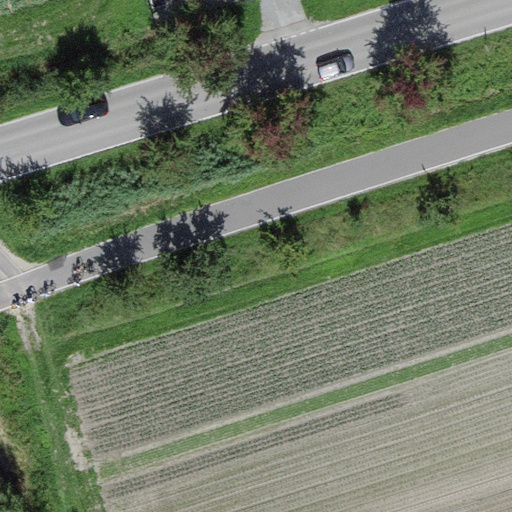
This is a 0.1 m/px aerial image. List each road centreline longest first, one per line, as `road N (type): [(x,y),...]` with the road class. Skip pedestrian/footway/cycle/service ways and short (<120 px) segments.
road 1 (tertiary): [(0,156),(511,3)]
road 2 (track): [(106,511),(34,285)]
